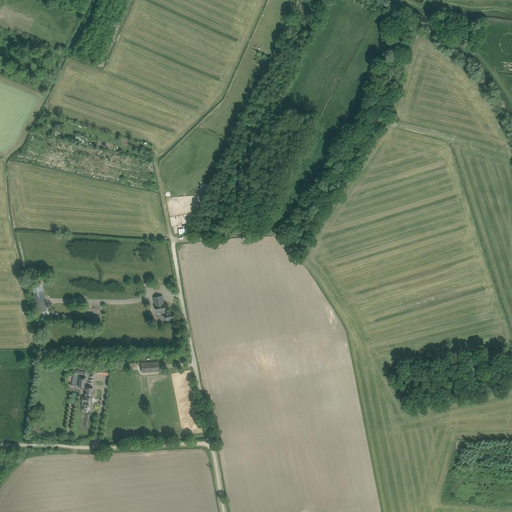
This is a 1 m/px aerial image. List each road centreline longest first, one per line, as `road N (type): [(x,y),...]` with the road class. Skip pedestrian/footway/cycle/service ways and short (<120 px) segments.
road 1 (unclassified): [(0,444),(208,439)]
road 2 (unclassified): [(208,439),(171,236)]
